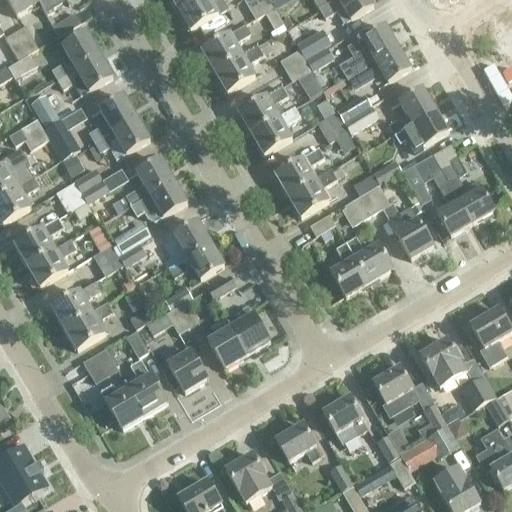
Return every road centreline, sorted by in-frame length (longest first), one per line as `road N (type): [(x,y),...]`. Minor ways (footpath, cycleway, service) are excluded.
road 1 (residential): [(324,367),(105,0)]
road 2 (residential): [(128,490),(145,472),(324,367)]
road 3 (residential): [(324,367),(511,257)]
road 4 (residential): [(128,490),(84,475),(0,333)]
road 5 (residential): [(511,155),(437,37)]
